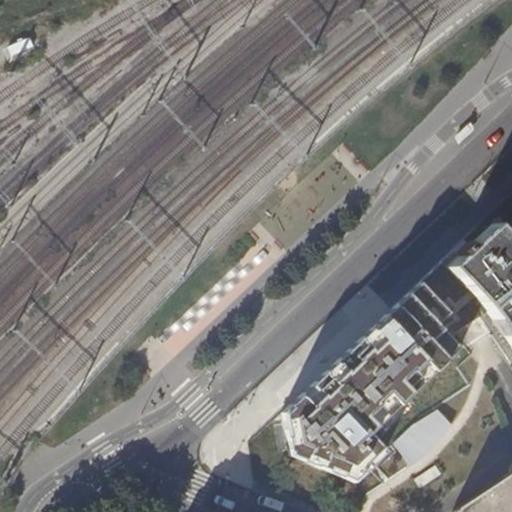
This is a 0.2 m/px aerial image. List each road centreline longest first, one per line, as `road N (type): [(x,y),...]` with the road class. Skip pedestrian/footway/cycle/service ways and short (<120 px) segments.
road 1 (tertiary): [(511,121),(205,413),(127,459)]
road 2 (residential): [(253,511),(127,459)]
